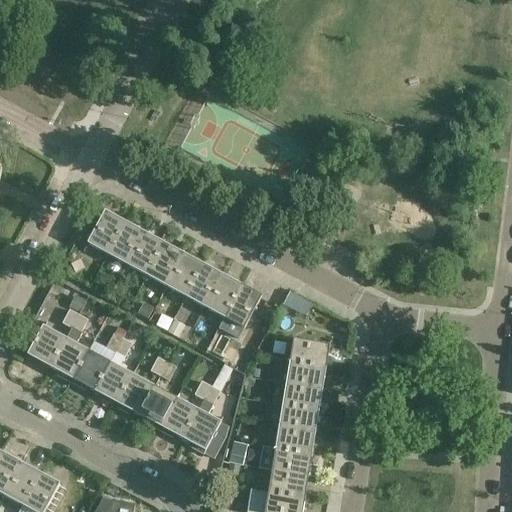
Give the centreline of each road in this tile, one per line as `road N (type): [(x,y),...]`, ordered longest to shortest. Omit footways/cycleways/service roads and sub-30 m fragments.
road 1 (residential): [(383,314),(91,162)]
road 2 (residential): [(182,511),(169,495),(0,404)]
road 3 (residential): [(349,511),(383,314)]
road 4 (residential): [(91,162),(0,327)]
road 5 (residential): [(91,162),(178,0)]
road 6 (residential): [(486,511),(499,329)]
